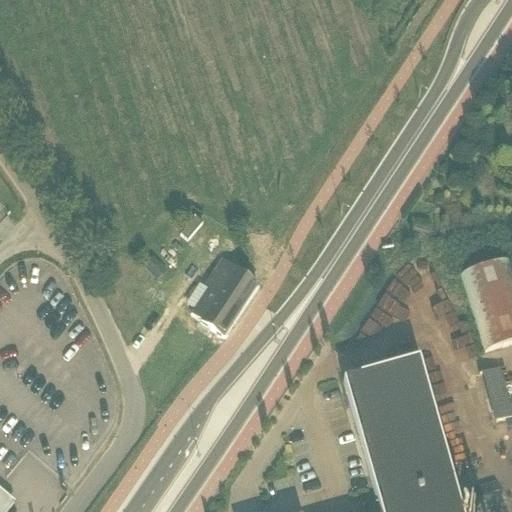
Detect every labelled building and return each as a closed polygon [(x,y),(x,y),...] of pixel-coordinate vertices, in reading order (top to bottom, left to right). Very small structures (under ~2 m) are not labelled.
[(146,260),(112,294),(134,317),(169,283),(146,260)] [(223,339),(257,287),(222,263),(206,288),(208,290),(191,315),(201,322),(201,324),(222,338),(221,338),(223,339)] [(401,272),(410,298),(440,289),(435,275),(415,281),(411,269),(401,272)] [(496,348),(511,343),(511,278),(464,291),(474,328),(481,326),(479,315),(487,313),(496,348)] [(401,281),(387,286),(393,299),(407,294),(401,281)] [(461,511),(418,362),(343,383),(379,511),(461,511)] [(499,423),(511,418),(511,407),(500,368),(484,373),(499,423)] [(0,511),(5,511),(11,505),(0,495),(0,511)]
